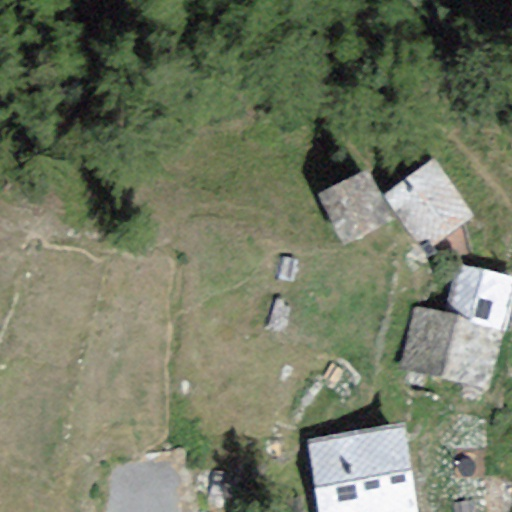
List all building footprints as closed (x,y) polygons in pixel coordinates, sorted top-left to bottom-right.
[(350,197),(389,173),(351,112),(312,136),(350,197)] [(274,173),(296,162),(282,130),(259,141),(274,173)] [(435,142),(386,181),(431,236),(480,196),(435,142)] [(369,231),(356,315),(431,326),(444,242),(369,231)] [(325,388),(248,390),(250,469),(326,467),(325,388)]
